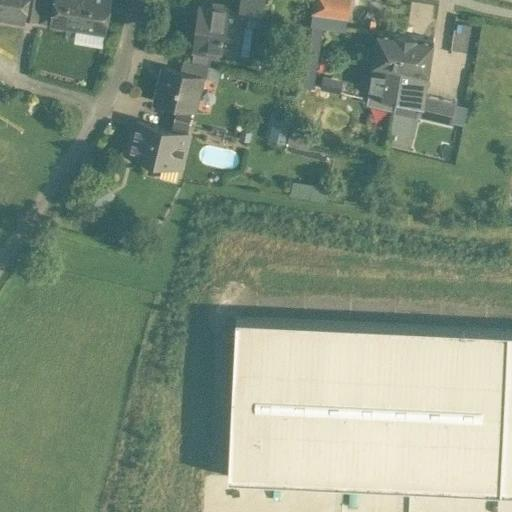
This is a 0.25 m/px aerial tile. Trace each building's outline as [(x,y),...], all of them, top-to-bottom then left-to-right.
[(0,0),(0,16),(24,20),(24,15),(38,18),(41,0),(0,0)] [(55,0),(41,0),(38,18),(38,19),(52,21),(55,0)] [(109,0),(55,0),(52,21),(104,30),(109,0)] [(264,0),(240,0),(239,10),(240,10),(239,16),(262,20),(264,0)] [(350,0),(313,0),(312,11),(348,16),(350,0)] [(226,7),(214,5),(214,7),(201,5),(195,48),(215,51),(216,47),(234,50),(239,16),(240,10),(239,10),(226,8),(226,7)] [(465,35),(468,36),(469,23),(454,22),(453,47),(465,48),(465,35)] [(406,34),(378,30),(373,64),(374,64),(368,101),(395,108),(396,98),(401,68),(406,34)] [(434,38),(406,34),(401,68),(428,72),(434,38)] [(209,64),(183,58),(180,69),(201,74),(201,75),(218,79),(221,67),(209,64)] [(180,69),(165,66),(157,100),(179,105),(191,108),(193,108),(201,75),(201,74),(180,69)] [(428,72),(401,68),(396,98),(420,103),(423,104),(425,94),(428,72)] [(456,101),(425,94),(423,104),(420,103),(418,113),(452,121),(456,101)] [(420,103),(396,98),(395,108),(418,113),(420,103)] [(191,108),(179,105),(176,117),(188,120),(191,108)] [(188,120),(176,117),(173,128),(185,131),(188,120)] [(173,128),(136,120),(128,152),(147,157),(146,160),(148,160),(148,159),(160,162),(160,163),(161,163),(162,161),(181,165),(188,132),(185,131),(173,128)] [(310,144),(311,135),(292,133),(291,142),(310,144)] [(179,177),(181,165),(165,162),(163,174),(179,177)] [(292,179),(291,195),(327,199),(328,183),(292,179)] [(511,326),(236,313),(228,476),(511,489),(511,326)]
